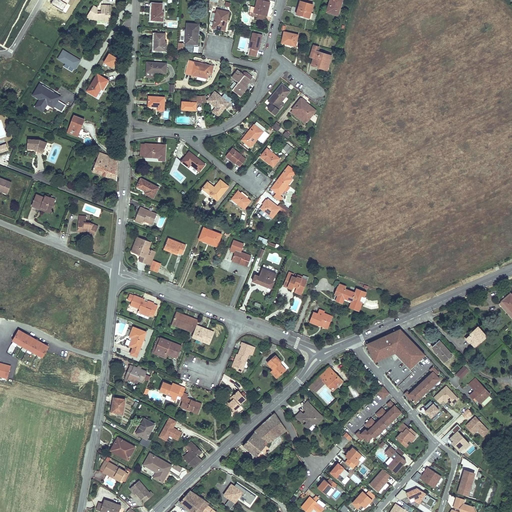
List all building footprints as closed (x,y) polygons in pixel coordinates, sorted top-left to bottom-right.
[(267,16),(270,2),(262,0),(257,0),(256,8),(251,7),(249,15),(258,17),(259,14),(265,16),(267,16)] [(328,12),(338,15),(342,0),(330,0),(329,5),(330,5),(328,12)] [(301,1),(297,14),(310,18),(313,4),(301,1)] [(163,3),(152,2),(151,15),(152,15),(153,15),(152,21),(164,21),(164,12),(163,12),(163,3)] [(98,8),(94,6),(88,16),(93,18),(92,20),(106,20),(106,22),(110,22),(110,16),(109,16),(109,14),(110,14),(111,6),(102,5),(102,12),(102,13),(97,13),(97,11),(98,8)] [(215,21),(213,28),(217,29),(218,27),(225,29),(227,21),(226,21),(228,12),(218,9),(215,21)] [(187,23),(186,43),(195,44),(196,33),(199,34),(199,24),(187,23)] [(298,35),(285,32),(282,43),(294,46),(295,42),(297,42),(298,35)] [(166,34),(155,33),(154,45),(155,45),(155,51),(167,52),(167,42),(165,42),(166,34)] [(257,56),(262,35),(254,33),(248,54),(257,56)] [(312,65),(318,67),(318,65),(328,68),(332,56),(318,52),(320,47),(314,46),(311,57),(314,58),(312,65)] [(81,60),(64,50),(59,59),(66,63),(70,65),(76,69),(81,60)] [(110,53),(105,62),(113,67),(118,58),(110,53)] [(214,66),(189,61),(186,73),(198,76),(197,79),(206,81),(207,78),(208,78),(209,74),(212,75),(214,66)] [(167,64),(148,62),(147,77),(154,77),(155,73),(155,71),(158,71),(158,73),(166,74),(167,64)] [(233,90),(241,96),(246,89),(246,88),(247,87),(252,80),(251,79),(253,77),(247,72),(245,72),(244,74),(238,70),(232,77),(239,82),(233,90)] [(98,74),(87,91),(96,97),(101,88),(103,89),(109,81),(98,74)] [(283,84),(269,101),(273,104),(268,109),(275,115),(282,107),(280,104),(291,91),(283,84)] [(43,86),(41,85),(35,95),(42,99),(39,103),(46,107),(48,103),(63,112),(67,104),(59,99),(60,97),(56,94),(55,95),(53,94),(54,93),(55,92),(44,85),(43,86)] [(232,99),(225,93),(222,97),(215,92),(208,101),(213,104),(217,107),(213,111),(219,116),(232,99)] [(183,102),(182,109),(193,110),(193,108),(196,108),(197,103),(203,103),(201,96),(191,95),(191,102),(183,102)] [(165,97),(149,96),(149,106),(159,107),(159,110),(164,111),(165,97)] [(307,103),(301,99),(293,109),(294,110),(307,121),(308,121),(315,112),(306,104),(307,103)] [(43,111),(46,107),(39,103),(37,108),(43,111)] [(306,104),(315,112),(316,111),(307,103),(306,104)] [(305,123),(307,121),(294,110),(292,112),(305,123)] [(79,137),(85,120),(74,116),(69,129),(71,130),(70,133),(79,137)] [(255,125),(242,140),(251,147),(263,132),(261,129),(255,125)] [(264,132),(260,137),(263,140),(268,135),(264,132)] [(38,151),(43,154),(48,143),(40,140),(28,139),(28,149),(35,149),(37,149),(38,150),(38,151)] [(0,153),(9,150),(6,144),(0,145),(0,153)] [(166,145),(146,144),(141,144),(141,153),(145,153),(145,157),(159,158),(159,160),(165,161),(166,145)] [(284,149),(290,154),(294,149),(288,144),(284,149)] [(233,148),(226,156),(236,163),(240,166),(246,159),(233,148)] [(267,149),(261,156),(274,167),(280,159),(267,149)] [(182,161),(185,158),(182,152),(176,158),(181,161),(182,161)] [(205,164),(190,152),(185,158),(182,161),(189,167),(191,165),(200,171),(205,164)] [(118,160),(100,153),(98,157),(93,171),(111,178),(115,167),(118,168),(118,160)] [(296,172),(289,166),(285,171),(286,171),(285,173),(284,173),(282,175),(277,182),(278,183),(273,190),(277,193),(274,197),(280,202),(283,197),(280,195),(285,190),(288,192),(291,187),(288,185),(293,179),(290,177),(292,175),(293,176),(296,172)] [(12,183),(0,178),(0,190),(8,193),(12,183)] [(159,188),(141,178),(137,186),(146,191),(145,193),(153,198),(159,188)] [(208,182),(203,188),(218,200),(229,187),(221,180),(215,188),(208,182)] [(245,209),(251,201),(247,198),(241,193),(239,191),(231,200),(237,205),(238,204),(245,209)] [(45,198),(37,195),(33,206),(41,209),(42,207),(51,211),(54,202),(50,200),(51,198),(46,196),(45,198)] [(268,199),(261,208),(273,218),(280,209),(289,217),(291,211),(290,210),(284,205),(281,203),(278,206),(268,199)] [(288,201),(284,205),(290,210),(293,205),(288,201)] [(153,223),(157,214),(144,209),(144,208),(142,207),(141,208),(140,207),(135,221),(143,224),(144,221),(144,220),(153,223)] [(88,234),(94,237),(98,226),(90,223),(86,222),(87,216),(79,215),(78,232),(85,232),(88,232),(88,234)] [(222,234),(204,228),(199,239),(204,241),(204,239),(218,245),(222,234)] [(149,250),(151,242),(138,237),(136,242),(137,242),(133,252),(142,255),(140,261),(146,264),(150,256),(154,258),(156,253),(152,251),(149,250)] [(186,245),(168,238),(165,248),(174,251),(173,253),(178,255),(179,253),(183,254),(186,245)] [(240,264),(248,267),(252,256),(243,253),(244,249),(237,247),(235,253),(231,252),(228,259),(233,261),(233,259),(240,262),(240,264)] [(150,268),(158,272),(162,263),(154,259),(150,268)] [(272,289),(274,282),(272,281),(273,277),(275,278),(277,274),(263,268),(260,276),(255,274),(253,281),(257,283),(261,284),(263,285),(265,286),(269,288),(271,288),(272,289)] [(294,274),(289,272),(284,285),(293,289),(294,285),(297,287),(296,290),(303,293),(308,279),(309,278),(304,276),(303,277),(298,275),(297,278),(293,277),(294,274)] [(352,302),(350,307),(359,311),(362,302),(360,301),(362,296),(365,297),(366,292),(357,289),(356,293),(345,289),(346,286),(340,284),(334,300),(343,303),(345,298),(346,296),(353,299),(352,302)] [(511,313),(511,294),(511,293),(502,301),(511,313)] [(130,305),(139,309),(138,311),(150,315),(154,304),(154,303),(149,301),(148,302),(143,300),(143,299),(134,295),(134,296),(130,294),(128,299),(132,300),(132,301),(130,305)] [(511,313),(502,301),(500,303),(511,317),(511,313)] [(154,304),(150,315),(153,317),(158,306),(154,304)] [(314,312),(310,322),(320,326),(320,324),(328,327),(333,317),(324,313),(323,316),(318,314),(314,312)] [(197,325),(199,321),(186,316),(185,318),(176,314),(172,324),(194,332),(197,325)] [(205,329),(197,325),(194,332),(193,335),(201,339),(201,340),(209,344),(214,332),(209,330),(209,332),(205,330),(205,329)] [(137,357),(140,350),(147,332),(134,327),(130,336),(133,338),(134,338),(133,341),(132,340),(130,346),(133,347),(131,354),(137,357)] [(487,336),(478,327),(470,333),(472,335),(471,336),(466,339),(470,342),(471,342),(474,346),(481,340),(481,341),(487,336)] [(401,328),(368,343),(375,359),(395,350),(411,368),(425,355),(401,328)] [(20,330),(13,341),(43,357),(49,346),(20,330)] [(168,355),(166,354),(166,355),(156,351),(161,338),(158,337),(152,353),(166,359),(168,355)] [(177,358),(182,346),(161,338),(156,351),(166,355),(166,354),(177,358)] [(452,355),(439,340),(432,346),(438,353),(437,353),(445,362),(452,355)] [(235,366),(243,369),(250,353),(249,353),(251,349),(242,345),(239,354),(240,354),(235,366)] [(235,366),(240,354),(239,354),(238,353),(232,368),(242,372),(243,369),(235,366)] [(276,355),(267,362),(273,369),(271,371),(277,378),(286,370),(280,364),(282,362),(276,355)] [(0,376),(7,378),(11,366),(0,363),(0,376)] [(457,374),(461,378),(469,370),(468,370),(470,367),(466,363),(463,366),(464,367),(457,374)] [(130,376),(143,382),(147,372),(140,369),(138,368),(130,365),(125,378),(129,379),(129,378),(130,376)] [(415,396),(418,400),(441,378),(438,374),(441,372),(435,365),(432,368),(434,371),(411,392),(409,390),(406,392),(411,399),(415,396)] [(333,391),(343,381),(330,367),(310,387),(316,393),(325,384),(333,391)] [(490,394),(476,378),(469,384),(475,390),(470,395),(473,399),(475,397),(477,399),(480,403),(490,394)] [(172,385),(164,382),(160,391),(172,396),(171,398),(176,400),(178,396),(182,397),(184,393),(186,388),(182,386),(181,389),(172,385)] [(349,385),(352,397),(358,395),(355,383),(349,385)] [(447,385),(434,397),(440,403),(443,400),(444,401),(446,399),(451,404),(458,397),(447,385)] [(377,392),(383,399),(389,392),(383,386),(377,392)] [(246,399),(239,391),(233,397),(235,399),(233,400),(233,399),(231,400),(227,404),(234,412),(241,406),(240,405),(246,399)] [(181,400),(183,401),(181,407),(183,408),(184,406),(193,410),(192,411),(198,414),(202,404),(196,402),(196,403),(192,402),(193,400),(187,398),(189,395),(184,393),(182,397),(181,400)] [(113,412),(123,414),(126,399),(114,398),(113,404),(114,404),(113,412)] [(401,412),(390,400),(387,403),(392,408),(387,413),(382,408),(376,414),(381,418),(376,423),(372,418),(366,424),(370,429),(368,431),(366,429),(361,433),(359,430),(356,434),(362,440),(365,437),(368,441),(373,436),(374,438),(401,412)] [(431,401),(425,406),(428,409),(425,411),(432,419),(436,415),(435,414),(439,410),(431,401)] [(318,424),(324,418),(310,404),(304,410),(306,412),(304,414),(301,411),(296,417),(302,423),(305,420),(307,422),(304,425),(308,429),(314,424),(318,424)] [(467,419),(473,413),(468,408),(462,414),(467,419)] [(255,431),(244,445),(257,456),(268,442),(287,430),(276,413),(255,431)] [(475,417),(466,426),(474,433),(478,430),(483,435),(488,431),(475,417)] [(145,419),(137,433),(143,437),(140,443),(147,448),(151,441),(147,438),(155,424),(145,419)] [(408,427),(403,422),(396,428),(401,432),(396,438),(406,447),(409,444),(407,442),(409,440),(411,442),(416,436),(414,435),(416,432),(410,428),(409,430),(407,428),(408,427)] [(458,424),(451,430),(455,434),(451,438),(454,441),(452,443),(460,451),(464,447),(468,443),(458,431),(461,428),(458,424)] [(346,432),(343,435),(349,440),(352,437),(346,432)] [(419,435),(416,432),(414,435),(416,436),(411,442),(412,443),(419,435)] [(111,450),(128,460),(135,447),(118,437),(111,450)] [(184,457),(194,468),(202,460),(198,456),(202,452),(196,446),(192,442),(187,447),(191,451),(184,457)] [(349,458),(346,462),(348,464),(351,461),(354,463),(357,459),(358,460),(362,455),(353,447),(350,451),(349,450),(347,453),(348,453),(349,454),(347,457),(349,458)] [(405,453),(398,447),(395,451),(390,447),(386,452),(391,457),(392,456),(395,458),(389,465),(388,466),(393,471),(402,461),(399,459),(401,456),(402,457),(405,453)] [(164,461),(150,454),(145,463),(150,467),(149,468),(153,470),(154,469),(157,471),(154,477),(163,482),(167,474),(166,474),(168,471),(169,471),(171,468),(162,463),(164,461)] [(392,456),(391,457),(386,462),(389,465),(395,458),(392,456)] [(406,461),(402,457),(401,456),(399,459),(402,461),(393,471),(395,473),(406,461)] [(348,464),(346,462),(343,460),(335,469),(334,468),(331,472),(342,481),(349,472),(346,470),(350,466),(348,464)] [(121,480),(126,472),(109,462),(104,470),(121,480)] [(175,463),(173,468),(180,472),(182,467),(175,463)] [(411,479),(417,482),(419,478),(434,487),(441,476),(428,467),(422,476),(418,472),(411,479)] [(390,475),(383,469),(370,484),(378,491),(387,481),(386,480),(387,478),(390,475)] [(121,480),(104,470),(103,472),(120,482),(121,480)] [(359,484),(363,479),(356,472),(351,478),(359,484)] [(465,472),(458,492),(467,494),(470,483),(471,484),(474,475),(465,472)] [(337,484),(331,478),(328,481),(325,479),(318,487),(326,494),(333,486),(334,487),(337,484)] [(150,493),(139,481),(131,489),(136,495),(137,494),(142,500),(143,499),(146,502),(154,495),(151,492),(150,493)] [(225,495),(235,502),(243,492),(233,485),(229,492),(227,491),(225,495)] [(402,489),(395,497),(400,500),(401,500),(409,497),(410,499),(414,497),(416,501),(419,503),(421,501),(432,508),(436,500),(418,489),(414,490),(414,491),(412,492),(412,491),(411,491),(408,492),(402,489)] [(190,490),(180,502),(192,511),(201,511),(209,503),(190,490)] [(370,503),(376,496),(369,490),(366,494),(363,491),(353,503),(358,508),(361,504),(364,507),(365,507),(370,502),(370,503)] [(319,497),(317,496),(314,499),(312,497),(308,502),(307,501),(302,506),(308,511),(312,511),(315,509),(318,511),(321,511),(324,508),(316,501),(319,497)] [(465,499),(457,497),(454,507),(456,508),(455,511),(453,510),(451,511),(471,511),(473,507),(464,504),(465,499)] [(119,511),(121,506),(104,500),(100,511),(102,511),(119,511)] [(411,507),(405,503),(402,507),(396,503),(390,511),(406,511),(407,511),(408,511),(411,507)]
